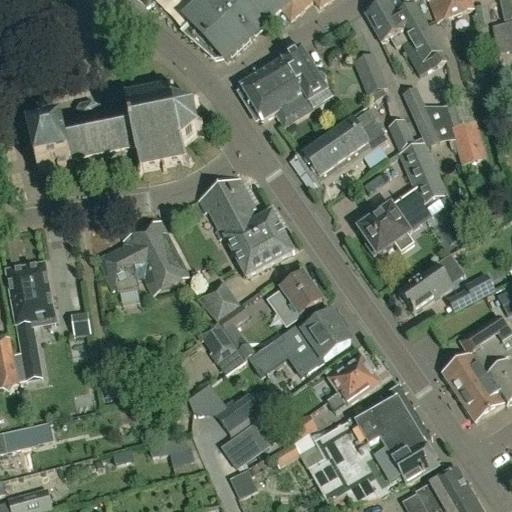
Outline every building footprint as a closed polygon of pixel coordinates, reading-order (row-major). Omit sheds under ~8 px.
[(193,0),(198,5),(181,22),(188,29),(184,33),(216,62),(223,59),(227,63),(281,12),(291,23),(314,2),(321,10),(333,0),(193,0)] [(424,66),(429,74),(438,68),(438,69),(446,64),(446,63),(415,8),(414,7),(417,5),(414,0),(386,0),(389,5),(411,43),(415,50),(424,66)] [(427,0),(437,26),(474,12),(469,0),(427,0)] [(511,23),(511,0),(504,0),(507,11),(503,12),(506,25),(511,23)] [(396,52),(411,43),(389,5),(366,18),(382,46),(391,42),(396,52)] [(477,19),(473,19),(475,30),(489,28),(485,9),(476,10),(477,19)] [(415,50),(406,55),(415,71),(419,79),(429,74),(424,66),(415,50)] [(284,63),(315,114),(333,102),(324,86),(326,82),(326,78),(322,75),(317,75),(303,52),(284,63),(284,62),(284,63)] [(368,100),(388,92),(372,58),(354,65),(368,100)] [(285,131),(315,114),(284,63),(241,89),(263,125),(276,117),(285,131)] [(173,100),(171,91),(173,87),(171,86),(168,90),(148,94),(147,89),(144,89),(145,93),(127,97),(122,95),(119,98),(109,100),(107,106),(97,108),(91,105),(80,108),(76,112),(79,122),(83,125),(84,126),(63,130),(63,133),(30,140),(37,175),(57,170),(58,175),(68,172),(67,167),(70,166),(71,169),(136,155),(137,163),(139,163),(141,171),(138,174),(142,176),(145,172),(162,168),(163,174),(166,173),(165,168),(184,164),(188,167),(191,164),(187,161),(185,147),(198,136),(204,138),(205,134),(200,132),(196,113),(201,109),(198,107),(193,111),(176,105),(175,100),(173,100)] [(448,133),(442,112),(424,111),(417,94),(404,100),(422,140),(425,147),(427,150),(440,145),(440,146),(456,143),(452,132),(448,133)] [(454,108),(460,129),(471,126),(465,105),(454,108)] [(452,132),(460,129),(454,108),(442,112),(448,133),(452,132)] [(377,128),(380,126),(372,113),(302,161),(318,184),(321,182),(326,188),(389,145),(377,128)] [(404,123),(388,130),(393,140),(400,157),(416,150),(404,123)] [(476,125),(471,126),(460,129),(452,132),(456,143),(463,169),(487,162),(476,125)] [(427,150),(425,147),(416,150),(400,157),(398,158),(415,195),(360,233),(370,247),(367,249),(374,259),(377,256),(378,259),(395,247),(402,256),(415,247),(409,238),(410,237),(400,223),(421,209),(421,210),(448,199),(447,196),(427,150)] [(261,221),(241,183),(200,204),(220,242),(225,240),(246,280),(295,255),(273,215),(261,221)] [(192,280),(161,224),(125,244),(127,248),(98,264),(115,295),(119,293),(119,296),(141,292),(139,282),(144,279),(155,300),(192,280)] [(460,275),(452,265),(441,273),(437,268),(400,295),(415,318),(453,291),(448,283),(460,275)] [(46,268),(8,275),(16,322),(17,329),(16,329),(20,357),(39,354),(35,332),(32,319),(54,315),(46,268)] [(283,294),(270,303),(277,314),(287,328),(300,319),(322,304),(304,277),(282,293),(283,294)] [(454,315),(475,305),(496,293),(488,278),(466,290),(467,291),(447,302),(454,315)] [(222,286),(203,300),(219,323),(238,310),(222,286)] [(508,318),(511,316),(511,290),(498,297),(508,318)] [(220,325),(227,335),(250,320),(243,309),(220,325)] [(288,336),(249,363),(261,380),(288,361),(292,367),(343,332),(347,330),(347,329),(335,313),(312,329),(293,342),(288,336)] [(88,317),(73,320),(77,341),(92,338),(88,317)] [(508,409),(511,406),(511,337),(500,320),(462,345),(471,358),(443,377),(476,427),(506,407),(508,409)] [(239,368),(246,364),(227,335),(220,325),(218,322),(196,337),(201,344),(203,343),(211,355),(210,356),(217,367),(232,357),(239,368)] [(343,332),(292,367),(301,380),(352,344),(343,332)] [(0,390),(2,390),(9,396),(14,388),(19,387),(10,340),(0,341),(0,390)] [(371,375),(375,373),(367,361),(363,364),(362,362),(331,383),(340,396),(328,404),(336,417),(379,387),(371,375)] [(263,418),(249,398),(236,408),(232,403),(214,416),(232,441),(263,418)] [(324,464),(308,473),(318,490),(349,478),(371,479),(425,448),(399,403),(386,410),(366,421),(364,419),(314,446),(324,464)] [(296,445),(310,438),(309,437),(318,431),(308,418),(287,432),(296,445)] [(27,432),(0,438),(0,458),(7,457),(7,455),(53,444),(49,427),(27,431),(27,432)] [(160,459),(188,452),(184,438),(156,445),(160,459)] [(349,478),(318,490),(329,509),(347,498),(354,509),(381,504),(378,492),(402,478),(407,487),(438,470),(425,448),(371,479),(349,478)] [(457,474),(403,505),(407,511),(480,511),(459,473),(457,474)] [(10,511),(51,511),(47,494),(9,503),(10,511)]
